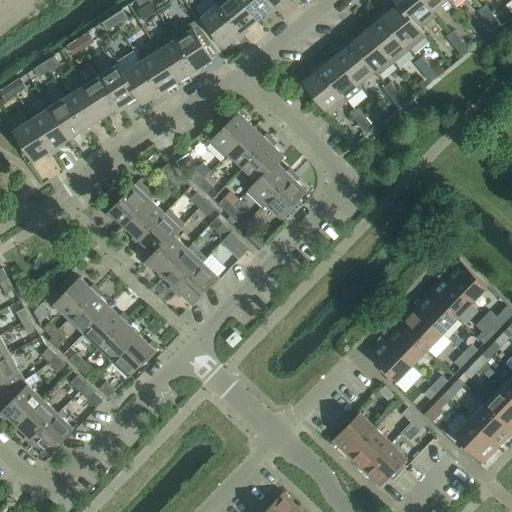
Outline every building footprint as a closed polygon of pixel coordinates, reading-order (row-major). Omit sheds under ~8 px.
[(235,25),(241,33),(257,20),(240,0),(215,0),(215,1),(218,4),(235,25)] [(272,7),(266,0),(240,0),(257,20),(272,7)] [(399,4),(425,36),(426,36),(420,29),(436,16),(433,12),(423,0),(394,0),(398,5),(399,4)] [(423,0),(433,12),(448,0),(451,4),(452,3),(449,0),(423,0)] [(225,46),(241,33),(235,25),(218,4),(201,18),(225,46)] [(383,17),(410,49),(425,36),(399,4),(398,5),(383,17)] [(486,21),(493,15),(485,5),(478,11),(486,21)] [(112,16),(117,24),(128,17),(123,9),(112,16)] [(493,15),(486,21),(493,29),(500,23),(493,15)] [(117,24),(112,16),(102,22),(107,30),(117,24)] [(367,30),(393,62),(410,49),(383,17),(367,30)] [(173,36),(195,71),(213,59),(191,24),(173,36)] [(352,43),(375,71),(378,75),(393,62),(367,30),(352,43)] [(455,46),(462,41),(453,30),(446,36),(455,46)] [(78,39),(83,47),(93,40),(88,33),(78,39)] [(156,47),(178,81),(195,71),(173,36),(156,47)] [(83,47),(78,39),(68,45),(73,53),(83,47)] [(462,41),(455,46),(462,55),(469,49),(462,41)] [(336,56),(359,84),(375,71),(352,43),(336,56)] [(141,62),(161,92),(178,81),(156,47),(139,57),(141,62)] [(44,62),(49,70),(59,63),(54,56),(44,62)] [(320,68),(343,97),(359,84),(336,56),(320,68)] [(415,62),(423,72),(430,67),(422,56),(415,62)] [(49,70),(44,62),(34,68),(39,76),(49,70)] [(138,95),(137,96),(142,104),(161,92),(141,62),(124,72),(123,73),(138,95)] [(120,106),(137,96),(138,95),(123,73),(124,72),(119,63),(101,75),(120,106)] [(430,67),(423,72),(430,81),(437,75),(430,67)] [(303,82),(326,110),(327,110),(330,113),(346,100),(343,97),(320,68),(303,82)] [(83,86),(103,117),(120,106),(101,75),(83,86)] [(10,84),(15,92),(25,86),(20,78),(10,84)] [(383,88),(391,98),(398,92),(390,82),(383,88)] [(15,92),(10,84),(0,90),(0,92),(4,99),(15,92)] [(66,97),(86,128),(103,117),(83,86),(66,97)] [(405,101),(398,92),(391,98),(398,107),(405,101)] [(49,107),(69,139),(86,128),(66,97),(49,107)] [(32,118),(52,149),(69,139),(49,107),(32,118)] [(360,124),(366,118),(358,108),(351,114),(360,124)] [(239,112),(214,138),(210,142),(226,157),(229,153),(254,127),(239,112)] [(52,149),(32,118),(13,130),(33,161),(52,149)] [(366,118),(360,124),(366,132),(373,126),(366,118)] [(254,127),(229,153),(244,168),(269,141),(254,127)] [(269,141),(244,168),(241,171),(255,184),(258,181),(259,181),(277,162),(278,163),(284,156),(269,141)] [(184,148),(173,156),(180,167),(192,159),(184,148)] [(258,181),(255,184),(248,192),(263,206),(266,203),(266,202),(291,175),(278,163),(277,162),(259,181),(258,181)] [(169,179),(176,172),(167,164),(161,170),(169,179)] [(199,185),(205,178),(196,169),(189,176),(199,185)] [(176,172),(169,179),(178,187),(185,180),(176,172)] [(291,175),(266,202),(266,203),(282,217),(307,190),(291,175)] [(205,178),(199,185),(207,193),(213,186),(205,178)] [(109,211),(124,226),(150,199),(153,196),(137,181),(109,211)] [(190,199),(199,207),(206,201),(197,192),(190,199)] [(228,213),(234,206),(225,197),(218,204),(228,213)] [(165,213),(150,199),(124,226),(139,240),(165,213)] [(208,215),(214,209),(206,201),(199,207),(208,215)] [(234,206),(228,213),(236,220),(242,214),(234,206)] [(139,240),(153,252),(154,254),(174,234),(180,228),(183,224),(168,210),(165,213),(139,240)] [(216,230),(225,238),(231,232),(222,223),(216,230)] [(251,230),(245,236),(259,250),(265,243),(251,230)] [(240,259),(249,249),(231,232),(225,238),(222,242),(240,259)] [(146,260),(162,275),(188,248),(174,234),(154,254),(153,252),(146,260)] [(188,248),(162,275),(177,288),(203,261),(188,248)] [(444,276),(473,303),(488,287),(460,260),(444,276)] [(203,261),(177,288),(193,303),(218,276),(203,261)] [(429,291),(458,318),(473,303),(444,276),(429,291)] [(69,319),(95,292),(80,277),(54,304),(69,319)] [(8,278),(0,282),(6,293),(14,289),(8,278)] [(458,318),(429,291),(414,307),(443,334),(458,318)] [(95,292),(69,319),(84,333),(109,305),(95,292)] [(109,305),(84,333),(99,347),(125,320),(109,305)] [(23,322),(31,318),(25,307),(17,311),(23,322)] [(414,307),(399,322),(428,350),(443,334),(414,307)] [(501,312),(492,322),(498,328),(507,318),(501,312)] [(31,318),(23,322),(28,333),(36,328),(31,318)] [(125,320),(99,347),(113,361),(139,334),(125,320)] [(52,337),(59,330),(50,321),(43,328),(52,337)] [(385,338),(413,365),(428,350),(399,322),(385,338)] [(484,330),(490,336),(498,328),(492,322),(484,330)] [(511,322),(503,332),(509,338),(511,334),(511,322)] [(52,337),(49,340),(58,348),(67,338),(59,330),(52,337)] [(227,339),(233,346),(241,338),(235,331),(227,339)] [(503,332),(495,340),(501,346),(509,338),(503,332)] [(139,334),(113,361),(128,376),(155,349),(139,334)] [(0,335),(0,358),(10,353),(0,335)] [(413,365),(385,338),(369,354),(384,368),(398,381),(413,365)] [(471,344),(463,353),(468,359),(477,349),(471,344)] [(42,354),(51,363),(58,356),(48,347),(42,354)] [(79,368),(85,361),(76,352),(70,359),(79,368)] [(23,381),(17,373),(20,372),(10,353),(0,358),(0,393),(1,395),(23,381)] [(455,361),(460,367),(468,359),(463,353),(455,361)] [(482,354),(473,363),(479,369),(484,363),(488,359),(482,354)] [(59,371),(66,364),(58,356),(51,363),(59,371)] [(85,361),(79,368),(87,376),(94,370),(85,361)] [(471,377),(479,369),(473,363),(465,372),(471,377)] [(484,363),(479,369),(489,378),(494,373),(484,363)] [(384,368),(380,371),(387,378),(389,380),(394,385),(396,383),(398,381),(384,368)] [(80,391),(87,384),(78,375),(71,382),(80,391)] [(433,384),(439,390),(447,380),(442,375),(433,384)] [(511,376),(500,389),(511,400),(511,376)] [(18,425),(44,399),(29,384),(27,386),(23,381),(1,395),(7,406),(3,411),(18,425)] [(106,381),(99,388),(108,397),(115,390),(106,381)] [(87,384),(80,391),(88,399),(95,392),(87,384)] [(439,390),(433,384),(425,393),(430,399),(439,390)] [(385,385),(380,391),(388,399),(394,393),(385,385)] [(443,394),(449,400),(458,390),(452,385),(443,394)] [(511,400),(500,389),(485,404),(511,430),(511,400)] [(449,400),(443,394),(435,403),(440,408),(449,400)] [(58,413),(44,399),(18,425),(33,439),(58,413)] [(498,447),(511,433),(511,430),(485,404),(470,420),(498,447)] [(412,422),(417,416),(408,407),(402,412),(412,422)] [(349,456),(376,428),(360,412),(332,440),(349,456)] [(58,413),(33,439),(48,454),(74,427),(58,413)] [(417,416),(412,422),(421,430),(426,424),(417,416)] [(498,447),(470,420),(454,436),(483,464),(498,447)] [(376,428),(349,456),(364,471),(392,443),(376,428)] [(392,443),(364,471),(380,487),(408,458),(392,443)] [(294,511),(299,508),(283,492),(263,511),(294,511)]
